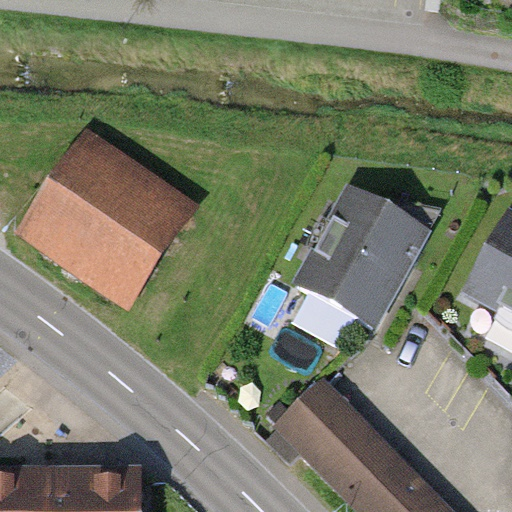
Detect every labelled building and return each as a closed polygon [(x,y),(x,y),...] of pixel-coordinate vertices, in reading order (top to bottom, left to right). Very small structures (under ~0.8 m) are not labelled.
[(84,156),(28,236),(129,306),(185,226),(84,156)] [(375,332),(426,239),(353,200),(302,292),(375,332)] [(511,224),(471,296),(511,318),(511,224)] [(444,511),(324,390),(282,433),(359,511),(444,511)] [(149,511),(149,481),(0,484),(0,511),(149,511)]
